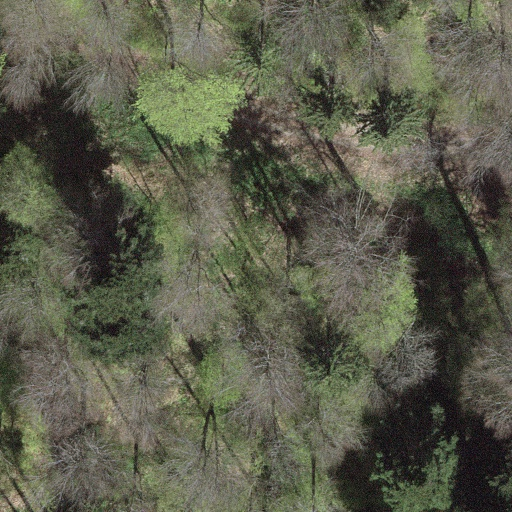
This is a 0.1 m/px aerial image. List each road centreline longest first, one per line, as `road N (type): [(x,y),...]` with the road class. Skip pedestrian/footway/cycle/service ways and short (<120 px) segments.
road 1 (track): [(511,156),(343,144),(247,121),(0,14)]
road 2 (track): [(199,0),(343,144)]
